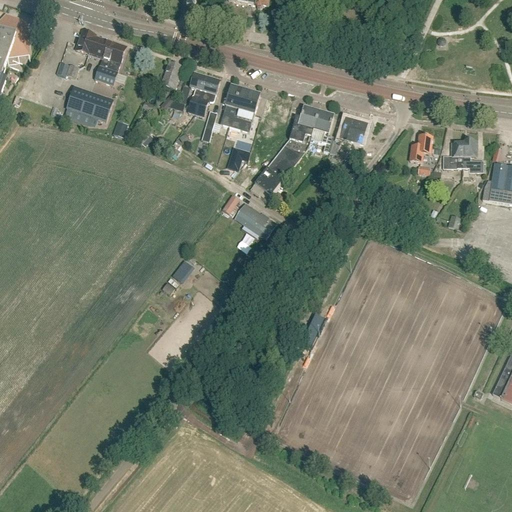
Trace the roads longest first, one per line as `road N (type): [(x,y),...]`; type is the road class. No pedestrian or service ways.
road 1 (unclassified): [(85,511),(343,198)]
road 2 (secondary): [(398,94),(90,17)]
road 3 (residential): [(460,245),(421,237),(343,198)]
road 4 (unclassified): [(343,198),(390,141),(402,117),(398,94)]
